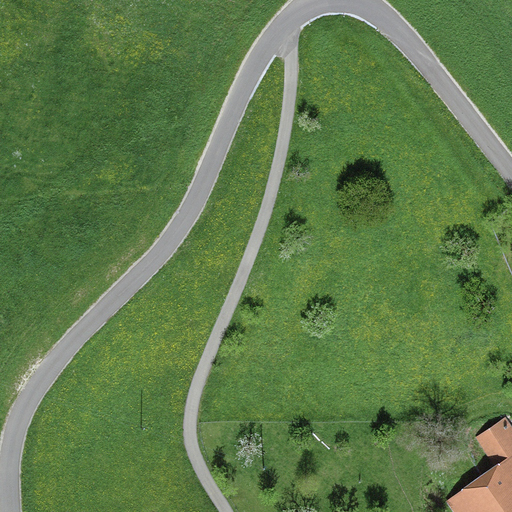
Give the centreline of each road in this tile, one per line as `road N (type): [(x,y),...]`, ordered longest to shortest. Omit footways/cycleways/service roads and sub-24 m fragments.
road 1 (residential): [(309,0),(279,25),(253,64),(184,221),(61,352),(19,417),(10,443),(11,511)]
road 2 (residential): [(511,173),(403,31),(364,0)]
